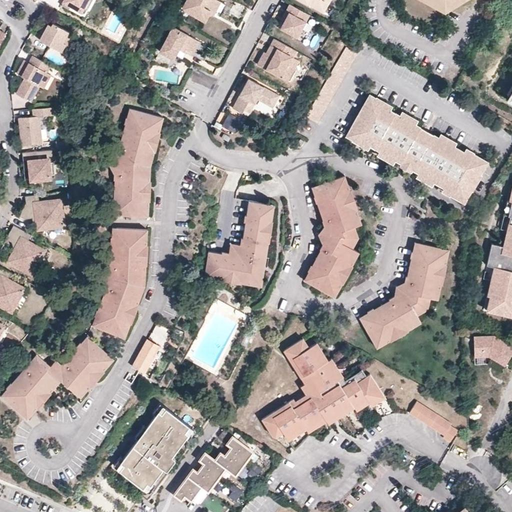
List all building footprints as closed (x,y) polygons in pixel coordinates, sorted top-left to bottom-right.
[(70,0),(67,7),(74,11),(76,7),(83,11),(88,0),(70,0)] [(188,0),(184,8),(206,20),(211,10),(212,11),(213,11),(214,11),(215,11),(216,10),(217,8),(221,1),(220,0),(188,0)] [(299,0),(325,14),(332,0),(299,0)] [(423,0),(440,9),(449,8),(462,0),(423,0)] [(281,29),(293,6),(290,4),(278,27),(281,29)] [(308,13),(293,6),(281,29),(298,38),(307,22),(304,20),(308,13)] [(73,33),(54,23),(52,25),(49,23),(44,32),(40,40),(63,52),(67,44),(71,46),(75,37),(72,35),(73,33)] [(199,40),(174,26),(161,51),(174,58),(180,48),(187,52),(188,49),(189,49),(190,49),(190,50),(192,50),(193,49),(194,49),(195,48),(199,40)] [(297,51),(276,39),(272,46),(278,49),(273,57),(265,53),(260,64),(285,78),(295,58),(294,58),(297,51)] [(318,124),(359,54),(347,47),(306,117),(318,124)] [(52,66),(33,55),(29,63),(25,60),(20,69),(25,72),(23,76),(26,78),(17,94),(32,102),(41,86),(48,73),(52,66)] [(295,58),(285,78),(290,80),(300,61),(295,58)] [(45,88),(52,75),(48,73),(41,86),(45,88)] [(261,86),(249,80),(233,109),(243,114),(249,102),(255,105),(258,100),(273,109),(280,96),(264,88),(263,89),(260,88),(261,86)] [(178,99),(181,93),(173,89),(170,95),(178,99)] [(401,116),(399,115),(391,110),(375,101),(377,98),(370,94),(347,136),(353,140),(355,137),(370,146),(380,151),(396,160),(403,164),(412,169),(419,173),(434,182),(445,188),(452,192),(451,195),(465,203),(472,190),(469,189),(478,173),(481,175),(488,162),(474,154),(473,157),(465,152),(455,146),(440,138),(434,134),(432,138),(419,131),(422,128),(416,124),(401,116)] [(385,102),(377,98),(375,101),(391,110),(392,107),(385,102)] [(134,107),(130,106),(128,116),(127,122),(122,140),(120,146),(118,153),(116,161),(116,173),(116,179),(115,198),(115,205),(115,213),(118,214),(118,204),(119,199),(119,193),(120,179),(120,173),(120,169),(120,161),(121,157),(124,147),(125,142),(130,122),(132,117),(134,107)] [(42,144),(40,117),(54,115),(53,107),(33,109),(34,117),(31,117),(31,120),(29,120),(28,117),(19,118),(22,146),(42,144)] [(164,115),(134,107),(132,117),(136,118),(134,123),(130,122),(125,142),(129,143),(127,148),(124,147),(121,157),(120,161),(120,169),(120,173),(123,173),(123,179),(120,179),(119,193),(119,199),(122,199),(122,204),(118,204),(118,214),(149,215),(150,188),(151,163),(164,115)] [(401,116),(416,124),(418,121),(411,116),(402,113),(401,116)] [(441,135),(440,138),(455,146),(456,143),(449,138),(441,135)] [(370,146),(355,137),(353,140),(360,145),(369,148),(370,146)] [(68,149),(67,141),(57,142),(58,150),(68,149)] [(53,150),(23,153),(24,162),(30,162),(31,172),(32,182),(52,179),(52,176),(50,160),(54,159),(53,150)] [(386,160),(394,163),(396,160),(380,151),(379,154),(386,160)] [(213,165),(210,163),(209,163),(204,171),(214,177),(219,169),(213,165)] [(405,171),(410,172),(412,169),(403,164),(401,167),(405,171)] [(345,173),(315,184),(333,234),(319,259),(307,280),(336,295),(361,250),(354,247),(360,236),(355,225),(363,222),(345,173)] [(434,182),(419,173),(417,176),(425,182),(433,185),(434,182)] [(481,175),(478,173),(469,189),(472,190),(481,175)] [(482,311),(511,317),(511,183),(511,186),(508,202),(497,246),(490,244),(485,266),(492,267),(489,281),(485,296),(482,311)] [(304,278),(307,280),(319,259),(333,234),(315,184),(312,185),(315,195),(314,195),(316,201),(318,201),(324,219),(323,219),(325,225),(326,224),(329,234),(324,242),(323,241),(320,247),(321,248),(312,264),(311,263),(308,269),(309,270),(304,278)] [(452,192),(445,188),(443,191),(450,196),(451,195),(452,192)] [(62,200),(40,202),(39,195),(26,196),(27,203),(25,204),(19,217),(25,219),(32,219),(32,216),(36,215),(37,223),(37,231),(65,228),(62,200)] [(222,252),(209,250),(208,253),(243,258),(252,200),(249,199),(247,213),(245,214),(244,222),(245,223),(243,240),(241,240),(240,249),(241,250),(241,254),(229,253),(229,251),(222,250),(222,252)] [(270,202),(252,200),(243,258),(208,253),(205,276),(262,284),(266,256),(262,255),(270,202)] [(275,203),(270,202),(262,255),(266,256),(275,203)] [(32,235),(14,226),(7,240),(13,243),(18,246),(15,252),(9,263),(33,275),(46,251),(29,242),(32,235)] [(117,226),(113,226),(113,236),(113,243),(112,262),(112,269),(111,277),(109,286),(106,292),(104,296),(99,310),(97,316),(93,324),(98,326),(101,316),(103,311),(110,292),(112,287),(115,278),(115,268),(115,263),(116,242),(116,236),(117,226)] [(148,228),(117,226),(116,236),(120,236),(120,242),(116,242),(115,263),(119,263),(119,269),(115,268),(115,278),(112,287),(115,289),(113,294),(110,292),(103,311),(106,313),(104,318),(101,316),(98,326),(126,337),(132,319),(145,284),(146,271),(148,228)] [(420,242),(417,241),(415,250),(413,250),(411,257),(413,258),(409,275),(408,275),(406,281),(408,282),(405,292),(397,297),(396,295),(390,298),(392,300),(375,310),(374,308),(368,311),(369,313),(360,317),(362,320),(400,298),(408,293),(412,275),(420,242)] [(451,249),(420,242),(412,275),(408,293),(400,298),(362,320),(377,347),(385,342),(398,335),(421,322),(418,315),(429,309),(432,297),(440,299),(451,249)] [(12,273),(0,267),(0,306),(13,313),(25,289),(8,280),(12,273)] [(91,338),(89,335),(69,359),(58,372),(38,355),(2,397),(5,399),(11,391),(14,387),(27,371),(31,367),(38,359),(59,377),(65,369),(68,365),(81,350),(85,345),(91,338)] [(511,351),(511,349),(492,336),(472,336),(472,355),(486,355),(502,366),(511,351)] [(115,358),(91,338),(85,345),(88,348),(84,352),(81,350),(68,365),(71,368),(68,371),(65,369),(59,377),(38,359),(31,367),(34,370),(31,374),(27,371),(14,387),(17,390),(14,393),(11,391),(5,399),(29,419),(62,379),(82,397),(115,358)] [(161,345),(148,338),(134,365),(147,372),(161,345)] [(308,348),(303,339),(299,341),(305,350),(308,348)] [(340,379),(328,361),(324,363),(313,345),(308,348),(305,350),(299,341),(284,351),(292,364),(295,362),(305,377),(307,376),(309,378),(310,378),(320,392),(327,387),(340,379)] [(328,361),(316,343),(313,345),(324,363),(328,361)] [(343,376),(331,358),(328,361),(340,379),(343,376)] [(362,369),(345,380),(342,382),(344,385),(356,377),(358,381),(366,376),(362,369)] [(137,375),(130,372),(126,378),(133,383),(137,375)] [(383,393),(370,373),(366,376),(358,381),(356,377),(344,385),(342,382),(328,391),(321,395),(335,415),(353,404),(355,407),(368,399),(370,402),(383,393)] [(385,397),(383,393),(370,402),(372,405),(385,397)] [(368,399),(355,407),(357,410),(370,402),(368,399)] [(324,418),(313,401),(296,412),(290,402),(286,405),(288,408),(277,416),(275,412),(263,420),(272,435),(281,430),(283,433),(286,437),(304,426),(306,429),(324,418)] [(452,423),(416,401),(409,413),(444,435),(443,437),(450,442),(458,430),(450,425),(452,423)] [(353,404),(335,415),(337,419),(355,407),(353,404)] [(288,408),(286,405),(275,412),(277,416),(288,408)] [(120,470),(143,487),(147,482),(150,485),(188,433),(185,431),(189,425),(166,408),(161,413),(158,411),(146,427),(148,429),(140,440),(138,438),(121,462),(124,464),(120,470)] [(324,418),(306,429),(309,432),(326,421),(324,418)] [(304,426),(286,437),(288,441),(306,429),(304,426)] [(281,430),(272,435),(274,439),(283,433),(281,430)] [(194,467),(175,492),(189,503),(202,485),(209,489),(226,466),(236,473),(254,449),(233,434),(216,458),(206,451),(200,458),(205,461),(198,470),(194,467)]
